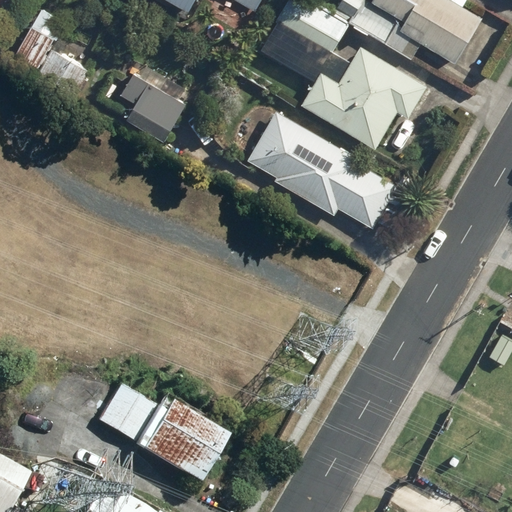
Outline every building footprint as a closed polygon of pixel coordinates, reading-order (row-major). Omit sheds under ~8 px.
[(191,0),(152,0),(183,16),(191,0)] [(263,16),(252,10),(256,0),(213,0),(207,11),(252,36),(263,16)] [(480,18),(461,7),(464,0),(340,0),(332,14),(410,59),(418,43),(454,64),(480,18)] [(88,72),(49,49),(64,22),(39,8),(11,56),(36,70),(76,93),(88,72)] [(374,147),(395,111),(404,117),(423,85),(357,46),(343,70),(335,84),(318,74),(300,104),(374,147)] [(187,103),(179,99),(185,88),(139,63),(132,77),(112,114),(166,142),(187,103)] [(245,159),(274,176),(271,182),(331,217),(336,208),(371,229),(396,186),(359,164),(361,160),(273,109),(245,159)] [(154,396),(149,405),(113,385),(92,422),(128,443),(124,451),(185,485),(216,431),(154,396)] [(0,511),(1,511),(8,501),(23,475),(0,461),(0,511)] [(419,511),(432,491),(404,475),(389,500),(409,511),(419,511)] [(150,511),(113,490),(106,502),(90,493),(78,511),(150,511)]
